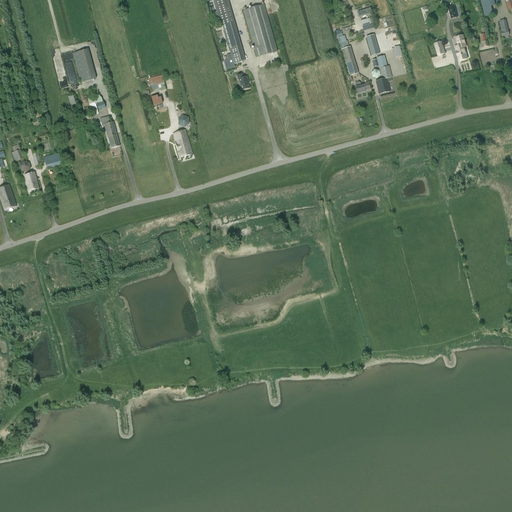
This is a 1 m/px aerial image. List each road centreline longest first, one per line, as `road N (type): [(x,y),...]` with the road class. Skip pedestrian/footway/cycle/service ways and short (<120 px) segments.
road 1 (tertiary): [(0,249),(128,204),(511,106)]
road 2 (track): [(49,0),(73,85),(101,81),(139,202)]
